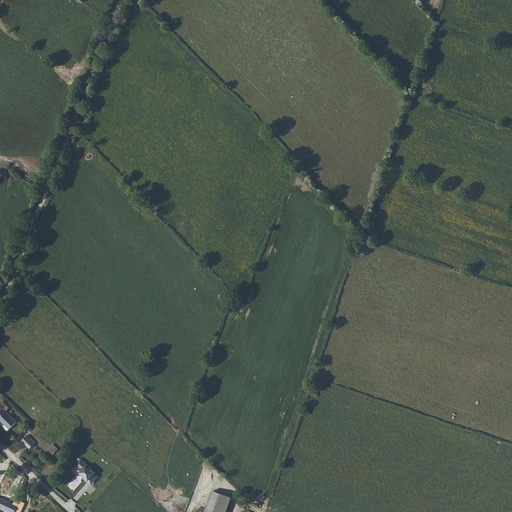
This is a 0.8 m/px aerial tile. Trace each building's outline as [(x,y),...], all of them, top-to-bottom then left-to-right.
[(0,411),(0,420),(9,430),(16,422),(3,409),(0,411)] [(35,444),(26,436),(21,441),(29,449),(35,444)] [(59,448),(52,442),(46,448),(52,455),(59,448)] [(73,466),(93,484),(100,475),(81,458),(73,466)] [(226,511),(231,498),(212,492),(204,511),(226,511)]
